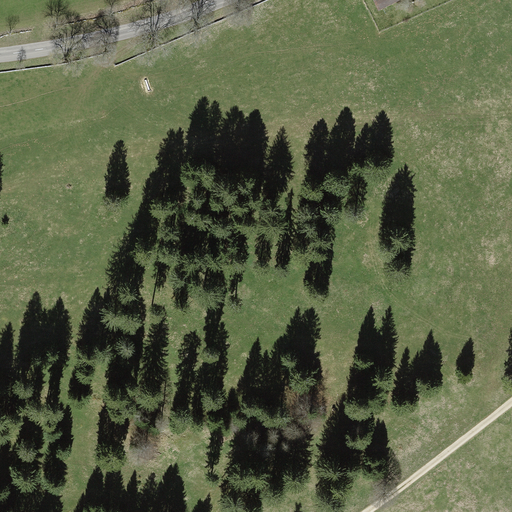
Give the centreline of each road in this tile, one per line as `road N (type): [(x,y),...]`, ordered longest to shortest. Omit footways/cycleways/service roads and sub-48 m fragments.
road 1 (tertiary): [(0,55),(111,35),(221,0)]
road 2 (track): [(366,511),(511,403)]
